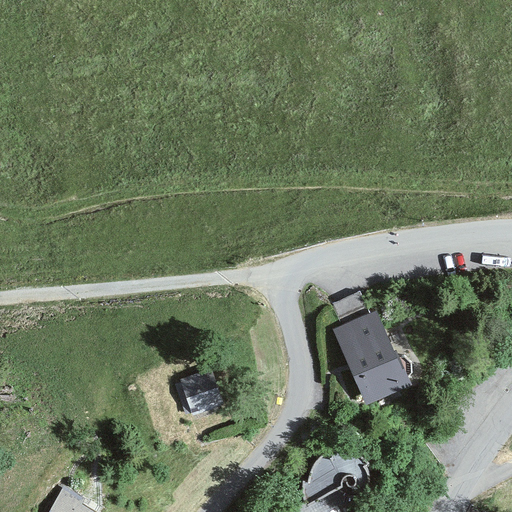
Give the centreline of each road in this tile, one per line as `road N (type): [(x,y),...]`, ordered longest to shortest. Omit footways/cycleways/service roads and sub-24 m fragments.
road 1 (track): [(285,269),(0,299)]
road 2 (residential): [(212,511),(286,434),(300,389),(285,269)]
road 3 (unclassified): [(511,235),(285,269)]
